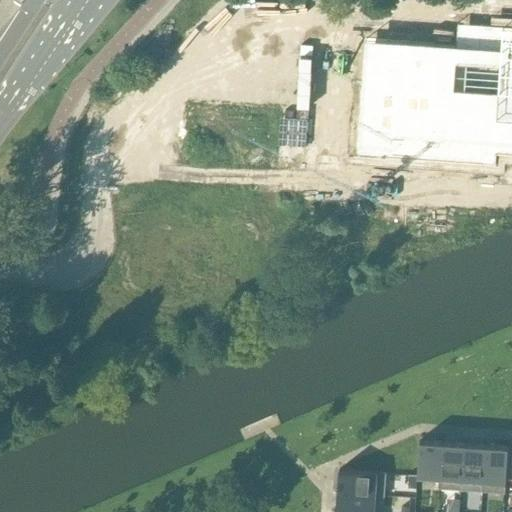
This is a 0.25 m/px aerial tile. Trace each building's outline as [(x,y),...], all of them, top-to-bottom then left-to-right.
[(364,37),(356,155),(374,156),(496,164),(497,154),(511,155),(511,26),(457,23),(456,44),(434,42),(365,38),(364,37)] [(309,128),(180,128),(180,186),(264,186),(264,213),(271,213),(309,213),(309,128)] [(366,162),(356,161),(355,169),(366,170),(366,162)] [(182,212),(143,212),(143,233),(182,233),(182,212)] [(309,213),(271,213),(270,233),(309,232),(309,213)] [(222,225),(210,225),(210,233),(222,233),(222,225)] [(242,225),(230,225),(230,233),(241,233),(242,225)] [(309,232),(270,233),(271,252),(309,252),(309,232)] [(182,233),(143,233),(143,253),(182,253),(182,233)] [(222,233),(210,233),(210,241),(222,241),(222,233)] [(241,233),(230,233),(230,241),(241,241),(241,233)] [(309,252),(271,252),(271,271),(309,271),(309,252)] [(164,253),(155,253),(155,265),(164,265),(164,253)] [(172,253),(164,253),(164,265),(172,265),(172,253)] [(241,263),(230,263),(230,271),(241,271),(241,263)] [(241,271),(230,271),(230,279),(241,279),(241,271)] [(309,271),(271,271),(270,291),(309,291),(309,271)] [(163,290),(143,290),(143,329),(163,329),(163,290)] [(183,290),(163,290),(163,329),(183,329),(183,290)] [(202,290),(183,290),(183,329),(202,329),(202,290)] [(222,290),(202,290),(202,329),(222,329),(222,290)] [(440,479),(442,441),(420,440),(417,477),(439,479),(440,479)] [(438,488),(462,490),(462,481),(461,481),(464,443),(442,441),(440,479),(439,479),(438,488)] [(483,482),(485,444),(464,443),(461,481),(462,481),(481,482),(483,482)] [(505,493),(508,446),(485,444),(483,482),(481,482),(481,491),(505,493)] [(375,496),(384,497),(386,473),(339,469),(337,492),(375,495),(375,496)] [(416,488),(416,476),(409,475),(408,487),(416,488)] [(373,511),(375,496),(375,495),(337,492),(335,511),(373,511)]
